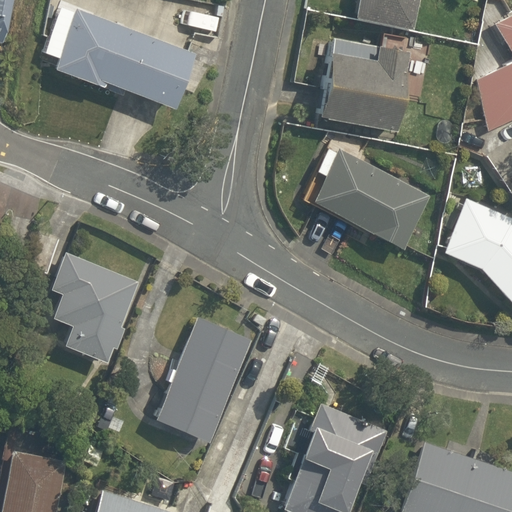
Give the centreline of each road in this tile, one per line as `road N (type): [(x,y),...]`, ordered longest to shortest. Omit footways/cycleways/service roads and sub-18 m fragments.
road 1 (residential): [(217,239),(412,351),(453,365),(511,370)]
road 2 (residential): [(217,239),(266,0)]
road 3 (residential): [(0,143),(217,239)]
